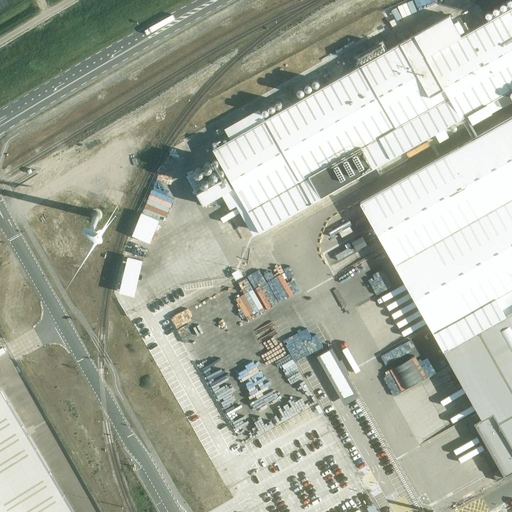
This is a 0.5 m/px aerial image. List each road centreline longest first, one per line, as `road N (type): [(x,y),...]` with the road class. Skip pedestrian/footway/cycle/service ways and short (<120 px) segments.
road 1 (unknown): [(453,511),(323,288),(314,228),(511,109)]
road 2 (unclassified): [(170,511),(2,217)]
road 3 (unknown): [(404,511),(261,266)]
road 4 (secondary): [(0,126),(215,0)]
